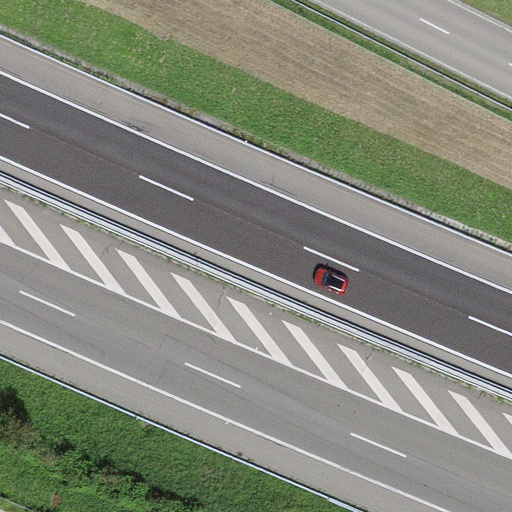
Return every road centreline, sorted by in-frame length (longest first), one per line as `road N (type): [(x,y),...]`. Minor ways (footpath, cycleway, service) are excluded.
road 1 (motorway): [(511,332),(0,112)]
road 2 (motorway): [(0,263),(511,481)]
road 3 (primary): [(382,0),(511,64)]
